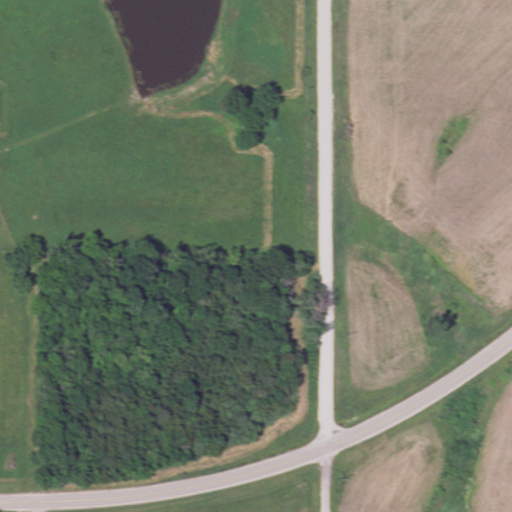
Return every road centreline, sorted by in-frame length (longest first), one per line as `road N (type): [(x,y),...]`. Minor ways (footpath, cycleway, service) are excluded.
road 1 (secondary): [(511,338),(378,431),(284,468),(129,501),(0,505)]
road 2 (residential): [(326,511),(325,0)]
